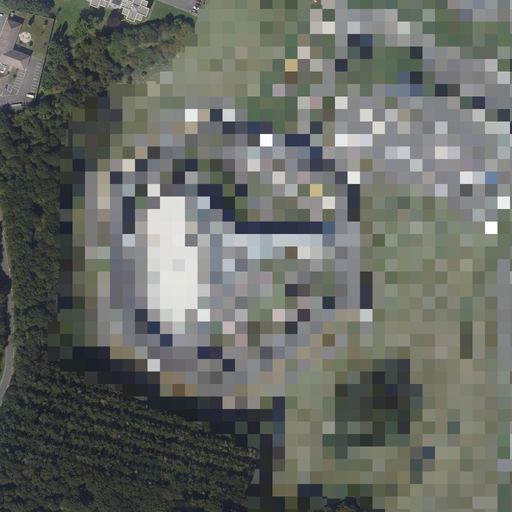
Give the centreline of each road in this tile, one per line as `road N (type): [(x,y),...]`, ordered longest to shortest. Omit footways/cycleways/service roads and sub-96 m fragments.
road 1 (residential): [(0,239),(9,306),(0,394)]
road 2 (unclassified): [(376,13),(511,87)]
